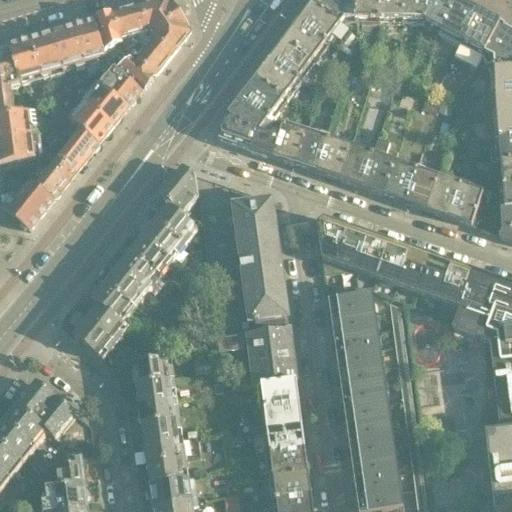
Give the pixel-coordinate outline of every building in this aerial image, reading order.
[(316,3),(313,7),(343,30),(355,25),(355,0),(318,0),(316,4),(316,3)] [(355,0),(355,25),(356,25),(379,26),(379,0),(355,0)] [(403,0),(379,0),(379,26),(403,26),(403,0)] [(429,0),(403,0),(403,26),(423,27),(429,0)] [(457,3),(451,0),(429,0),(423,27),(440,36),(457,3)] [(478,14),(457,3),(440,36),(461,47),(478,14)] [(167,4),(162,5),(115,19),(125,56),(179,20),(170,8),(167,4)] [(312,7),(298,26),(329,49),(329,48),(333,50),(337,46),(333,43),(343,30),(313,7),(312,7)] [(484,56),(500,27),(500,26),(478,14),(461,47),(481,58),(483,56),(484,56)] [(115,19),(95,25),(108,68),(125,56),(115,19)] [(179,20),(125,56),(155,80),(189,38),(187,34),(187,33),(179,20)] [(95,25),(86,28),(82,25),(77,27),(75,31),(74,31),(84,66),(96,62),(100,73),(108,68),(95,25)] [(298,26),(284,44),(315,67),(329,49),(298,26)] [(511,34),(503,30),(504,29),(500,27),(484,56),(483,56),(481,58),(490,72),(493,71),(511,70),(511,34)] [(74,31),(53,37),(63,72),(75,68),(76,72),(85,69),(84,66),(74,31)] [(63,72),(53,37),(31,44),(41,78),(63,72)] [(41,78),(31,44),(30,44),(26,42),(21,43),(19,47),(10,50),(20,84),(29,82),(41,78)] [(284,44),(270,63),(301,86),(315,67),(284,44)] [(20,84),(10,50),(0,53),(0,82),(5,82),(6,88),(11,91),(12,98),(32,99),(21,88),(20,84)] [(155,80),(125,56),(108,68),(143,96),(155,80)] [(270,63),(256,81),(287,104),(301,86),(270,63)] [(143,96),(108,68),(100,73),(108,80),(101,89),(129,112),(133,112),(137,108),(136,103),(143,96)] [(511,70),(493,71),(490,72),(492,95),(511,94),(511,70)] [(256,81),(242,100),(273,123),(287,104),(256,81)] [(14,111),(12,98),(11,91),(6,88),(5,82),(0,82),(0,120),(24,117),(23,109),(14,111)] [(129,112),(101,89),(95,97),(87,107),(115,130),(129,112)] [(511,94),(492,95),(493,119),(511,117),(511,94)] [(228,119),(255,139),(259,135),(264,136),(273,123),(242,100),(228,119)] [(453,108),(442,105),(439,114),(451,118),(453,108)] [(115,130),(87,107),(79,117),(74,114),(68,121),(82,133),(100,148),(115,130)] [(34,130),(32,116),(24,117),(0,120),(0,142),(35,138),(46,132),(43,126),(34,130)] [(511,117),(493,119),(495,142),(511,140),(511,117)] [(255,139),(228,119),(226,123),(226,124),(218,134),(220,142),(246,151),(246,152),(251,154),(250,154),(273,162),(282,138),(273,135),(271,139),(264,136),(259,135),(255,139)] [(286,125),(282,138),(273,162),(295,170),(308,132),(286,125)] [(317,177),(330,140),(308,132),(295,170),(317,177)] [(62,153),(56,160),(77,177),(93,157),(97,157),(101,153),(100,148),(82,133),(73,145),(68,141),(60,151),(62,153)] [(35,138),(0,142),(0,166),(34,162),(32,148),(36,147),(35,138)] [(339,184),(351,147),(330,140),(317,177),(339,184)] [(511,163),(511,140),(495,142),(497,165),(511,163)] [(383,200),(395,163),(386,159),(390,147),(377,142),(372,155),(374,155),(361,192),(383,200)] [(361,192),(374,155),(372,155),(351,147),(339,184),(361,192)] [(61,197),(77,177),(56,160),(47,171),(49,173),(35,191),(54,205),(58,205),(62,201),(61,197)] [(418,171),(395,163),(383,200),(405,207),(418,171)] [(511,187),(511,163),(497,165),(498,180),(499,189),(511,187)] [(440,178),(418,171),(405,207),(427,215),(440,178)] [(183,172),(161,199),(170,207),(167,210),(182,221),(199,200),(196,179),(195,177),(183,172)] [(471,231),(484,194),(469,189),(472,180),(465,177),(462,186),(449,223),(471,231)] [(449,223),(462,186),(440,178),(427,215),(449,223)] [(54,205),(35,191),(31,188),(30,189),(27,186),(15,201),(14,200),(2,202),(4,213),(20,226),(21,230),(25,234),(29,233),(30,234),(54,205)] [(511,187),(499,189),(501,212),(511,211),(511,187)] [(272,204),(233,210),(250,327),(252,327),(253,336),(289,331),(289,329),(288,322),(272,204)] [(182,221),(167,210),(153,228),(151,227),(146,233),(147,236),(142,241),(173,266),(198,234),(182,221)] [(511,211),(501,212),(502,230),(511,229),(511,211)] [(323,222),(317,227),(324,280),(341,277),(338,251),(341,250),(348,231),(323,222)] [(511,229),(502,230),(502,232),(492,229),(489,237),(499,241),(511,245),(511,229)] [(341,250),(338,251),(341,277),(355,275),(369,238),(348,231),(341,250)] [(369,238),(355,275),(376,283),(389,245),(369,238)] [(173,266),(142,241),(128,259),(126,259),(121,265),(122,267),(117,273),(147,297),(173,266)] [(389,245),(376,283),(397,290),(410,252),(389,245)] [(410,252),(397,290),(418,297),(431,259),(410,252)] [(431,259),(418,297),(439,304),(452,267),(431,259)] [(452,267),(439,304),(460,312),(473,274),(452,267)] [(147,297),(117,273),(103,290),(101,290),(96,296),(97,298),(92,304),(98,309),(122,328),(122,327),(147,297)] [(486,279),(473,274),(460,312),(455,323),(452,332),(491,346),(501,436),(485,438),(494,511),(511,511),(511,306),(481,295),(486,279)] [(398,511),(368,300),(334,305),(328,305),(357,511),(398,511)] [(178,334),(184,326),(160,307),(153,314),(178,334)] [(122,328),(98,309),(84,326),(82,326),(77,332),(78,334),(73,340),(103,364),(129,332),(122,327),(122,328)] [(401,311),(390,309),(417,511),(432,511),(432,509),(428,510),(401,311)] [(289,331),(253,336),(248,337),(250,351),(255,390),(259,390),(297,384),(289,331)] [(248,337),(218,341),(220,356),(250,351),(248,337)] [(177,403),(172,363),(158,365),(157,357),(146,362),(148,366),(134,369),(135,376),(133,377),(134,385),(136,386),(139,408),(177,403)] [(297,384),(259,390),(261,412),(300,407),(297,384)] [(75,418),(36,386),(17,410),(49,436),(48,436),(55,442),(75,418)] [(177,403),(139,408),(140,416),(138,417),(140,425),(142,426),(145,448),(183,443),(177,403)] [(303,430),(300,407),(261,412),(263,420),(265,436),(303,430)] [(49,436),(17,410),(4,426),(36,451),(48,436),(49,436)] [(36,451),(4,426),(1,430),(0,430),(0,446),(24,466),(36,451)] [(303,430),(265,436),(268,459),(306,453),(303,430)] [(183,443),(145,448),(146,455),(144,457),(145,465),(147,465),(151,488),(188,483),(183,443)] [(0,496),(24,466),(0,446),(0,496)] [(90,446),(80,447),(80,456),(91,455),(90,446)] [(306,453),(268,459),(271,482),(309,476),(306,453)] [(85,480),(83,463),(81,464),(81,461),(92,460),(91,455),(80,456),(74,457),(68,464),(57,477),(50,486),(44,493),(47,492),(84,487),(83,480),(85,480)] [(50,486),(57,477),(45,468),(38,477),(40,479),(50,486)] [(312,499),(309,476),(271,482),(273,496),(274,504),(312,499)] [(188,483),(151,488),(147,489),(148,501),(151,503),(153,503),(154,511),(197,505),(194,482),(188,483)] [(84,487),(47,492),(49,506),(44,506),(44,511),(79,511),(87,511),(86,503),(88,502),(87,496),(85,495),(84,487)] [(12,498),(7,505),(15,511),(17,511),(22,506),(12,498)] [(238,499),(227,501),(229,511),(239,511),(239,509),(238,499)] [(314,511),(312,499),(274,504),(275,511),(314,511)]
